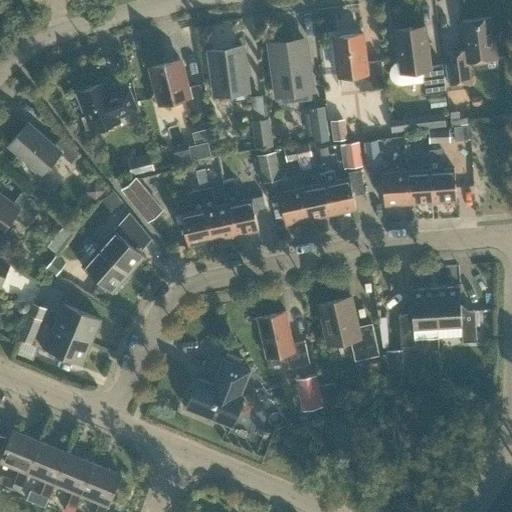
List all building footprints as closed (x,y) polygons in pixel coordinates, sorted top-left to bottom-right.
[(491,17),(461,21),(465,50),(446,52),(450,84),(470,81),(468,62),(497,59),(491,17)] [(395,29),(400,63),(397,64),(395,65),(393,67),(392,69),(391,72),(390,74),(391,77),(392,80),(393,82),(395,84),(398,85),(400,86),(403,86),(425,83),(426,94),(446,91),(442,64),(430,65),(425,26),(395,29)] [(363,34),(333,37),(338,77),(358,75),(360,91),(385,88),(381,60),(366,62),(363,34)] [(311,90),(304,41),(271,46),(278,95),(280,94),(281,104),(311,100),(310,90),(311,90)] [(248,92),(243,49),(209,54),(215,96),(234,93),(235,101),(248,100),(247,92),(248,92)] [(188,88),(180,60),(150,68),(154,86),(157,87),(150,99),(169,110),(174,101),(183,99),(187,114),(206,109),(200,85),(188,88)] [(110,97),(105,82),(77,93),(84,112),(80,113),(88,134),(107,127),(110,128),(115,126),(117,123),(120,121),(118,117),(137,110),(129,89),(110,97)] [(458,112),(449,113),(451,125),(459,124),(459,118),(458,112)] [(438,127),(436,113),(420,115),(422,129),(438,127)] [(330,142),(327,116),(311,118),(315,144),(330,142)] [(268,119),(254,121),(257,148),(271,147),(268,119)] [(348,139),(345,119),(331,121),(334,141),(348,139)] [(412,119),(391,122),(392,134),(414,131),(412,119)] [(470,124),(454,125),(455,141),(471,140),(470,124)] [(54,146),(30,125),(11,147),(24,158),(30,158),(31,174),(52,173),(52,163),(60,153),(71,163),(80,153),(62,137),(54,146)] [(451,143),(450,129),(429,130),(430,145),(451,143)] [(381,166),(378,141),(365,143),(368,167),(381,166)] [(309,143),(297,146),(299,155),(311,152),(309,143)] [(363,166),(360,143),(345,146),(348,169),(363,166)] [(211,146),(196,149),(199,160),(213,157),(211,146)] [(296,146),(285,148),(287,160),(298,157),(296,146)] [(429,150),(432,202),(456,201),(454,169),(443,169),(441,149),(429,150)] [(282,179),(275,151),(258,155),(264,183),(282,179)] [(155,170),(150,153),(137,156),(141,174),(155,170)] [(331,161),(323,163),(325,171),(332,169),(331,161)] [(408,204),(432,202),(430,170),(406,172),(408,204)] [(384,206),(408,204),(406,172),(382,173),(384,206)] [(228,204),(235,236),(258,231),(252,199),(239,202),(234,178),(223,180),(228,204)] [(326,183),(333,215),(356,209),(349,178),(326,183)] [(123,189),(149,220),(161,210),(136,179),(123,189)] [(96,182),(90,188),(91,192),(96,198),(104,189),(96,182)] [(309,220),(333,215),(326,183),(303,188),(309,220)] [(102,194),(115,206),(123,198),(110,185),(102,194)] [(235,236),(228,204),(216,206),(212,187),(201,190),(212,241),(235,236)] [(286,225),(309,220),(303,188),(279,193),(286,225)] [(188,246),(212,241),(201,190),(189,192),(194,211),(181,214),(188,246)] [(13,203),(0,193),(0,234),(13,217),(26,227),(42,207),(22,192),(13,203)] [(266,209),(264,196),(252,199),(255,211),(266,209)] [(98,248),(128,275),(145,257),(140,252),(152,239),(130,212),(98,248)] [(63,229),(59,235),(66,240),(70,235),(63,229)] [(112,294),(128,275),(98,248),(82,267),(112,294)] [(66,264),(56,256),(47,268),(57,275),(66,264)] [(0,285),(1,286),(9,265),(0,261),(0,285)] [(435,288),(437,326),(461,324),(462,342),(476,341),(474,310),(461,311),(459,287),(435,288)] [(414,327),(437,326),(435,288),(411,290),(413,314),(399,315),(401,346),(415,345),(414,327)] [(350,297),(319,304),(328,345),(350,340),(355,360),(380,354),(373,323),(357,327),(350,297)] [(18,305),(17,307),(18,309),(19,311),(20,312),(22,313),(24,313),(26,313),(28,312),(29,311),(30,309),(30,307),(30,305),(29,303),(28,302),(26,301),(24,300),(22,301),(20,302),(19,303),(18,305)] [(28,316),(42,322),(47,309),(33,303),(28,316)] [(54,327),(91,342),(101,320),(63,304),(54,327)] [(257,317),(265,357),(284,353),(287,369),(308,365),(304,341),(292,343),(286,311),(257,317)] [(33,344),(42,322),(28,316),(19,338),(33,344)] [(82,365),(91,342),(54,327),(45,349),(82,365)] [(404,371),(403,351),(387,352),(389,372),(404,371)] [(213,385),(198,379),(186,409),(232,427),(243,397),(240,396),(250,370),(223,360),(213,385)] [(299,395),(303,411),(323,407),(316,375),(300,378),(303,394),(299,395)] [(449,389),(449,379),(441,379),(441,388),(441,389),(449,389)] [(326,408),(339,405),(336,393),(334,394),(332,383),(321,386),(326,408)] [(28,473),(41,442),(13,430),(0,462),(19,470),(15,481),(14,483),(12,487),(20,491),(28,473)] [(54,484),(67,453),(41,442),(28,473),(46,481),(40,494),(49,498),(54,484)] [(69,511),(74,511),(81,495),(94,464),(67,453),(54,484),(73,492),(65,510),(69,511)] [(94,464),(81,495),(99,503),(95,511),(105,511),(121,475),(94,464)] [(1,477),(0,478),(0,483),(11,489),(12,487),(14,483),(15,481),(1,475),(1,477)] [(31,490),(28,499),(45,506),(49,498),(40,494),(31,490)]
